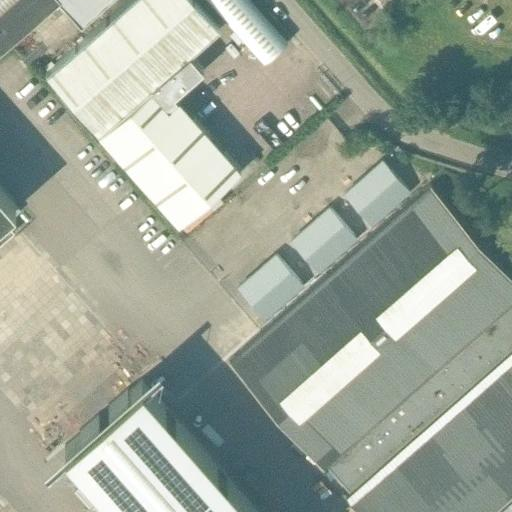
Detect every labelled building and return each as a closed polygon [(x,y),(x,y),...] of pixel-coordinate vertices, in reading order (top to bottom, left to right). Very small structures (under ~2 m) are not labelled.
[(0,0),(0,47),(53,0),(66,0),(82,18),(102,0),(0,0)] [(99,132),(178,223),(240,167),(174,93),(204,67),(190,52),(220,26),(197,0),(126,0),(46,71),(99,132)] [(253,0),(209,0),(263,60),(288,38),(253,0)] [(242,205),(254,219),(285,194),(272,179),(242,205)] [(0,246),(16,232),(3,217),(18,204),(0,184),(0,246)] [(511,276),(435,186),(230,361),(361,511),(488,511),(511,491),(511,276)] [(260,511),(142,377),(64,446),(89,474),(74,488),(95,511),(260,511)] [(511,511),(511,493),(490,511),(511,511)]
